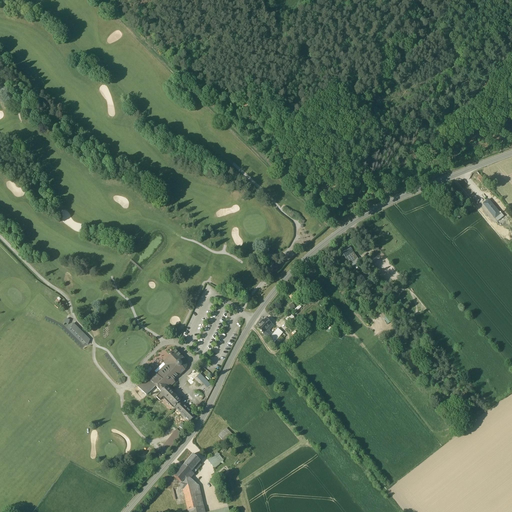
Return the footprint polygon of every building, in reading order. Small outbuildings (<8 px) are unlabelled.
[(496,210),(488,200),(484,203),(489,209),(488,210),(491,214),(496,210)] [(499,213),(496,210),(491,214),(495,219),(496,218),(498,221),(503,217),(500,212),(499,213)] [(349,247),(341,252),(345,258),(345,259),(349,264),(357,259),(353,253),(349,247)] [(272,324),(266,319),(264,321),(263,320),(259,325),(260,326),(266,331),(266,330),(272,324)] [(91,340),(73,323),(71,327),(89,345),(91,340)] [(266,331),(260,326),(257,329),(261,332),(260,333),(261,333),(263,334),(266,331)] [(277,329),(272,335),(269,339),(273,343),(282,333),(277,329)] [(268,332),(266,330),(266,331),(263,334),(269,339),(272,335),(268,332)] [(175,350),(169,356),(170,356),(165,362),(168,365),(157,375),(155,373),(150,378),(149,379),(147,378),(156,387),(161,392),(161,393),(166,388),(169,385),(171,387),(174,383),(173,381),(178,376),(179,376),(185,370),(184,369),(185,367),(185,365),(185,363),(184,361),(185,360),(175,350)] [(200,374),(195,369),(188,376),(190,379),(187,381),(191,385),(194,382),(192,381),(200,374)] [(211,385),(200,374),(196,377),(207,388),(211,385)] [(156,387),(147,378),(138,387),(147,395),(156,387)] [(213,387),(211,385),(207,388),(203,395),(208,397),(213,387)] [(166,388),(161,393),(161,392),(159,394),(163,398),(173,408),(174,407),(180,402),(168,389),(167,390),(166,388)] [(181,403),(176,408),(189,422),(195,416),(181,403)] [(226,428),(218,436),(224,442),(232,435),(226,428)] [(182,434),(176,430),(164,445),(169,450),(182,434)] [(223,461),(215,452),(207,459),(215,468),(223,461)] [(200,461),(193,454),(189,459),(192,461),(189,464),(194,469),(200,461)] [(194,469),(189,464),(192,461),(189,459),(183,465),(191,472),(192,470),(194,469)] [(191,472),(183,465),(172,477),(180,484),(183,480),(185,478),(191,472)] [(195,473),(192,470),(191,472),(185,478),(190,479),(195,473)] [(185,478),(183,480),(186,487),(183,491),(184,495),(194,493),(195,499),(197,509),(203,507),(198,486),(190,479),(185,478)] [(194,493),(184,495),(185,501),(195,499),(194,493)] [(195,499),(185,501),(188,511),(197,509),(195,499)]
